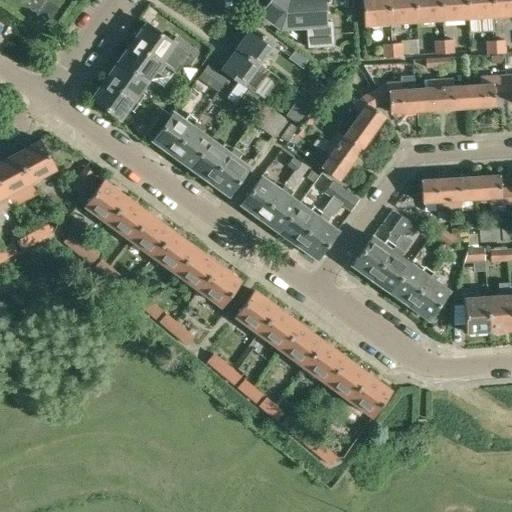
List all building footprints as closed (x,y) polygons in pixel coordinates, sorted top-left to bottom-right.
[(270,0),(261,13),(275,24),(281,28),(305,27),(306,49),(333,47),(331,21),(324,22),(323,0),(270,0)] [(390,22),(388,0),(362,0),(364,24),(390,22)] [(414,0),(388,0),(390,22),(415,21),(414,0)] [(440,0),(414,0),(415,21),(441,19),(440,0)] [(466,0),(440,0),(441,19),(467,17),(466,0)] [(492,0),(466,0),(467,17),(493,15),(492,0)] [(511,0),(492,0),(493,15),(511,14),(511,0)] [(169,30),(150,17),(132,41),(164,64),(176,73),(182,64),(179,62),(183,57),(181,56),(189,45),(169,30)] [(251,26),(236,47),(259,63),(274,42),(251,26)] [(453,39),(443,40),(444,53),(454,52),(453,39)] [(505,39),(495,40),(496,53),(506,52),(505,39)] [(444,53),(443,40),(433,40),(434,54),(444,53)] [(496,53),(495,40),(485,40),(486,54),(496,53)] [(132,41),(119,60),(146,80),(154,69),(158,73),(164,64),(132,41)] [(402,42),(391,43),(392,56),(402,56),(402,42)] [(392,56),(391,43),(382,44),(382,57),(392,56)] [(220,68),(238,80),(247,87),(248,87),(254,91),(269,71),(259,63),(236,47),(220,68)] [(302,68),(307,59),(295,50),(288,57),(302,68)] [(500,53),(490,54),(491,62),(501,62),(500,53)] [(452,56),(439,57),(439,66),(453,65),(452,56)] [(439,66),(439,57),(425,58),(425,67),(439,66)] [(119,60),(105,79),(138,103),(145,94),(139,90),(146,80),(119,60)] [(216,90),(227,77),(207,63),(198,77),(216,90)] [(480,84),(467,84),(468,108),(494,106),(493,90),(505,90),(504,75),(480,76),(480,84)] [(452,78),(440,79),(442,109),(468,108),(467,84),(453,85),(452,78)] [(138,103),(105,79),(91,98),(119,118),(127,107),(133,111),(138,103)] [(428,87),(415,87),(416,111),(442,109),(440,79),(428,79),(428,87)] [(247,87),(238,80),(226,97),(227,98),(220,108),(228,114),(236,102),(247,87)] [(314,98),(323,86),(314,80),(306,92),(314,98)] [(385,82),(375,89),(381,101),(389,96),(390,113),(416,111),(415,87),(401,88),(400,81),(385,82)] [(254,91),(248,87),(247,87),(236,102),(248,110),(259,95),(254,91)] [(345,119),(351,124),(352,121),(371,135),(386,115),(373,106),(381,101),(375,89),(361,97),(345,119)] [(293,108),(305,114),(309,109),(310,110),(314,103),(303,93),(293,108)] [(265,104),(252,121),(272,136),(285,118),(265,104)] [(152,111),(151,112),(164,122),(170,114),(158,105),(153,112),(152,111)] [(305,114),(302,119),(310,125),(317,115),(310,110),(309,109),(305,114)] [(164,122),(152,139),(171,153),(195,121),(196,119),(188,113),(184,119),(172,111),(170,114),(164,122)] [(164,122),(151,112),(139,130),(152,139),(164,122)] [(302,119),(297,126),(293,132),(301,138),(310,125),(302,119)] [(195,121),(171,153),(190,167),(211,139),(200,131),(203,127),(195,121)] [(336,132),(330,140),(354,158),(371,135),(352,121),(351,124),(342,136),(336,132)] [(211,139),(190,167),(209,180),(234,146),(233,145),(231,147),(225,142),(221,147),(211,139)] [(40,140),(15,153),(29,181),(54,168),(40,140)] [(328,156),(319,167),(338,180),(354,158),(330,140),(322,151),(328,156)] [(234,146),(209,180),(228,194),(248,166),(237,158),(242,152),(234,146)] [(15,153),(0,161),(0,186),(4,195),(29,181),(15,153)] [(287,180),(301,162),(293,157),(286,166),(294,170),(287,180)] [(301,162),(287,180),(295,186),(308,167),(301,162)] [(70,186),(79,192),(95,169),(85,163),(70,186)] [(499,174),(474,176),(475,199),(487,198),(488,206),(511,204),(510,188),(499,189),(499,174)] [(241,204),(260,217),(280,190),(280,189),(261,176),(241,204)] [(474,176),(446,177),(448,208),(459,208),(460,210),(475,209),(474,199),(475,199),(474,176)] [(421,179),(422,202),(424,202),(425,210),(448,208),(446,177),(421,179)] [(84,205),(107,222),(125,197),(102,180),(84,205)] [(333,180),(324,192),(332,197),(340,185),(333,180)] [(280,190),(260,217),(279,231),(299,203),(288,195),(292,191),(283,184),(280,189),(280,190)] [(340,185),(332,197),(297,244),(316,258),(336,230),(326,223),(340,204),(350,211),(359,199),(340,185)] [(125,197),(107,222),(130,239),(148,214),(125,197)] [(299,203),(279,231),(297,244),(332,197),(321,211),(313,206),(310,211),(299,203)] [(148,214),(130,239),(153,255),(171,231),(148,214)] [(351,264),(370,278),(391,250),(411,222),(400,215),(388,232),(390,233),(382,244),(371,236),(351,264)] [(405,231),(411,235),(417,227),(411,222),(405,231)] [(45,225),(26,235),(31,244),(49,234),(45,225)] [(450,245),(449,233),(438,225),(432,233),(450,245)] [(498,228),(478,229),(478,231),(479,241),(479,242),(488,241),(499,240),(498,228)] [(510,228),(501,228),(502,240),(511,239),(510,228)] [(171,231),(153,255),(176,272),(194,248),(171,231)] [(64,240),(82,256),(88,248),(70,233),(64,240)] [(460,241),(449,233),(450,245),(455,248),(460,241)] [(468,247),(478,247),(478,242),(477,233),(468,234),(468,247)] [(31,244),(26,235),(13,242),(18,251),(31,244)] [(434,252),(441,257),(448,248),(440,243),(434,252)] [(484,260),(483,247),(483,246),(478,247),(468,247),(467,247),(466,249),(463,262),(484,260)] [(88,248),(82,256),(91,263),(97,256),(88,248)] [(194,248),(176,272),(199,289),(217,264),(194,248)] [(448,248),(441,257),(450,263),(456,253),(448,248)] [(508,260),(507,248),(490,249),(490,261),(508,260)] [(391,250),(370,278),(389,291),(409,263),(391,250)] [(94,266),(104,274),(110,266),(101,259),(94,266)] [(409,263),(389,291),(408,305),(432,271),(424,266),(420,271),(409,263)] [(217,264),(199,289),(222,306),(240,281),(217,264)] [(110,266),(104,274),(113,282),(119,274),(110,266)] [(432,271),(408,305),(427,319),(448,290),(437,283),(440,277),(432,271)] [(116,284),(126,292),(131,285),(122,277),(116,284)] [(499,292),(488,293),(490,331),(511,329),(511,328),(509,285),(508,282),(498,283),(499,292)] [(131,285),(126,292),(134,300),(141,292),(131,285)] [(234,315),(257,332),(275,308),(252,291),(234,315)] [(463,295),(465,329),(465,332),(490,331),(488,293),(463,295)] [(138,303),(147,311),(153,303),(144,295),(138,303)] [(153,303),(147,311),(156,318),(162,311),(153,303)] [(275,308),(257,332),(280,349),(298,324),(275,308)] [(159,321),(169,329),(175,321),(166,314),(159,321)] [(175,321),(169,329),(186,344),(193,337),(175,321)] [(298,324),(280,349),(303,366),(321,341),(298,324)] [(321,341),(303,366),(326,382),(344,358),(321,341)] [(220,345),(213,354),(207,361),(225,377),(231,369),(225,364),(233,356),(220,345)] [(344,358),(326,382),(349,399),(367,375),(344,358)] [(231,369),(225,377),(234,384),(240,377),(231,369)] [(367,375),(349,399),(372,416),(390,391),(367,375)] [(237,387),(246,395),(252,387),(244,380),(237,387)] [(252,387),(246,395),(255,403),(262,395),(252,387)] [(259,405),(268,413),(274,405),(265,398),(259,405)] [(274,405),(268,413),(277,421),(283,413),(274,405)] [(280,424),(290,432),(296,424),(287,416),(280,424)] [(296,424),(290,432),(298,439),(305,431),(296,424)] [(302,442),(312,450),(317,442),(308,434),(302,442)] [(317,442),(312,450),(329,465),(335,457),(317,442)]
